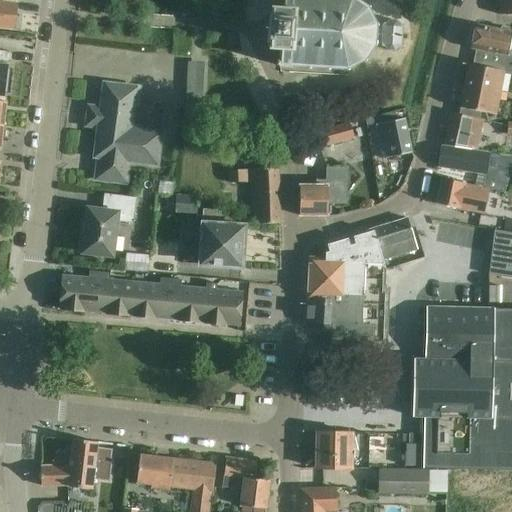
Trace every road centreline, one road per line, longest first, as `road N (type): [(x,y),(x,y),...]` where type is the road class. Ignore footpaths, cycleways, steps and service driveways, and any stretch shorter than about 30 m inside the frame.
road 1 (residential): [(287,435),(290,262),(296,248),(329,227),(386,211),(411,194),(464,0)]
road 2 (residential): [(28,310),(62,0)]
road 3 (residential): [(287,435),(18,407)]
